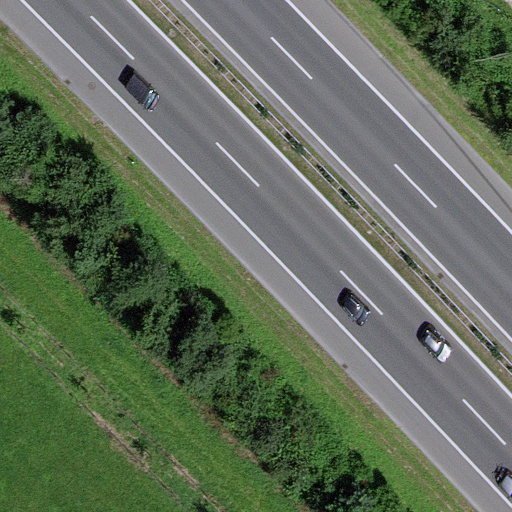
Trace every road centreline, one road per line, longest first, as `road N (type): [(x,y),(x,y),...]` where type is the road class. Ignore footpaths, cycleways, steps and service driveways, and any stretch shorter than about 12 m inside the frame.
road 1 (motorway): [(71,0),(511,451)]
road 2 (motorway): [(511,285),(231,0)]
